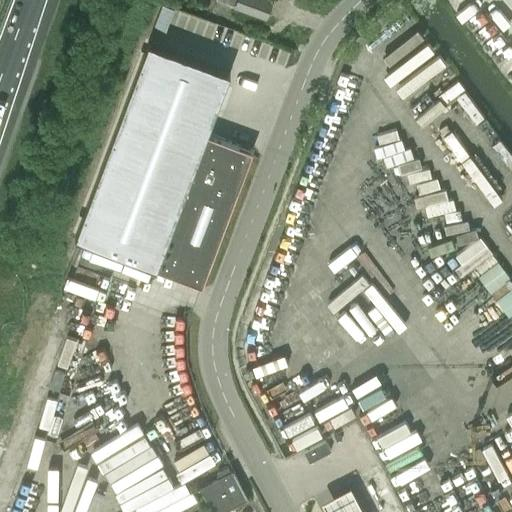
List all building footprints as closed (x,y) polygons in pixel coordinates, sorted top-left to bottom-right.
[(187,0),(278,32),(286,9),(263,1),(263,0),(187,0)] [(148,41),(75,236),(80,238),(157,267),(157,265),(207,132),(230,72),(148,41)] [(266,123),(288,62),(241,45),(219,106),(266,123)] [(157,265),(157,267),(202,284),(253,149),(207,132),(175,217),(157,265)] [(511,312),(511,277),(489,244),(471,256),(510,313),(511,312)] [(463,313),(476,301),(459,282),(432,306),(440,315),(453,303),(463,313)] [(95,411),(128,396),(119,377),(77,396),(100,448),(129,434),(120,414),(105,421),(100,410),(96,412),(95,411)] [(330,450),(325,439),(320,442),(304,450),(309,460),(325,452),(330,450)] [(217,477),(199,486),(212,511),(219,511),(247,497),(232,469),(229,471),(227,466),(217,471),(217,477)] [(366,511),(352,484),(322,499),(328,511),(366,511)]
